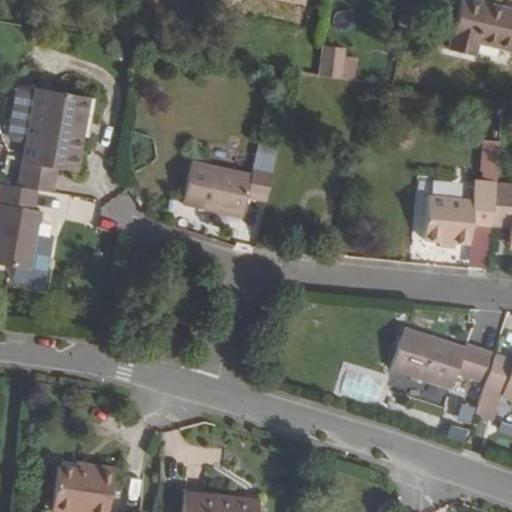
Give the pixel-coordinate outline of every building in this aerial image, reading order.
[(483,39),(490,0),(459,0),(448,46),(473,51),(476,37),(483,39)] [(511,44),(511,4),(491,0),(490,0),(483,39),(511,44)] [(342,72),(349,43),(328,39),(326,46),(321,69),(342,72)] [(75,166),(81,129),(76,128),(82,87),(33,80),(17,180),(36,183),(52,186),(55,163),(75,166)] [(81,129),(87,88),(82,87),(76,128),(81,129)] [(272,167),(277,142),(257,138),(252,163),(272,167)] [(252,163),(192,150),(190,157),(251,169),(252,163)] [(265,197),(272,167),(252,163),(251,169),(190,157),(182,200),(215,207),(216,200),(243,205),(246,193),(265,197)] [(491,223),(496,175),(474,172),(472,196),(426,192),(422,236),(470,241),(472,220),(491,223)] [(511,176),(496,175),(491,223),(511,225),(510,237),(511,237),(511,176)] [(0,257),(31,262),(41,202),(35,200),(36,183),(17,180),(2,178),(0,188),(0,257)] [(243,205),(216,200),(215,207),(242,213),(243,205)] [(188,342),(192,323),(170,318),(165,337),(188,342)] [(485,377),(494,349),(465,339),(464,342),(404,322),(391,363),(452,383),(457,368),(485,377)] [(511,392),(511,352),(495,347),(494,349),(485,377),(475,409),(493,415),(502,389),(511,392)] [(511,436),(511,422),(501,420),(498,433),(511,436)] [(103,507),(109,454),(78,451),(77,459),(51,455),(45,502),(103,507)] [(258,511),(261,485),(185,477),(181,511),(258,511)]
